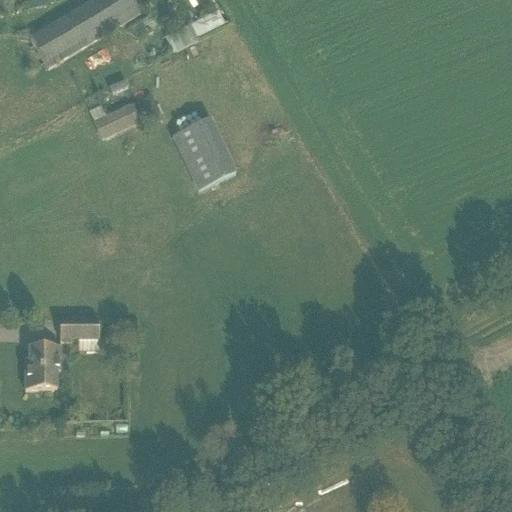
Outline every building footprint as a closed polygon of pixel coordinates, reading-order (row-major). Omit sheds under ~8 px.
[(141,15),(131,0),(96,0),(29,41),(48,71),(141,15)] [(217,12),(163,36),(169,51),(224,27),(217,12)] [(131,105),(139,123),(159,115),(151,96),(131,105)] [(94,124),(93,125),(102,143),(139,126),(130,107),(106,118),(94,124)] [(173,139),(198,193),(236,176),(211,122),(173,139)] [(60,322),(60,342),(85,342),(98,342),(98,321),(60,322)] [(25,393),(57,394),(57,375),(61,375),(60,350),(28,350),(28,371),(25,371),(25,393)] [(215,511),(241,511),(235,501),(215,511)]
